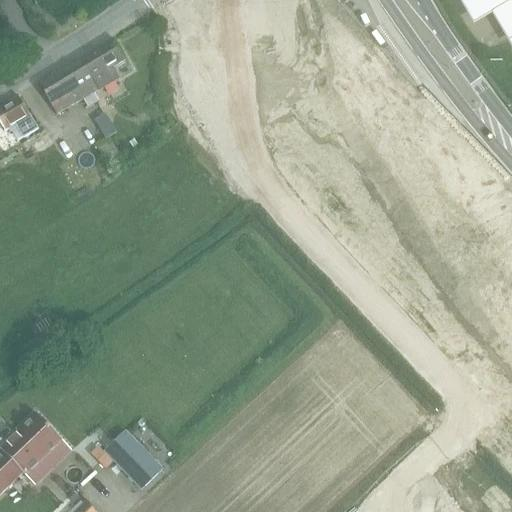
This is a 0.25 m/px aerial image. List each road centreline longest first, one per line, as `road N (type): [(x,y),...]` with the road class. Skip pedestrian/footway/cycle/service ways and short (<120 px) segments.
road 1 (primary): [(341,9),(356,69),(387,128),(511,307)]
road 2 (primary): [(511,246),(442,170),(341,9)]
